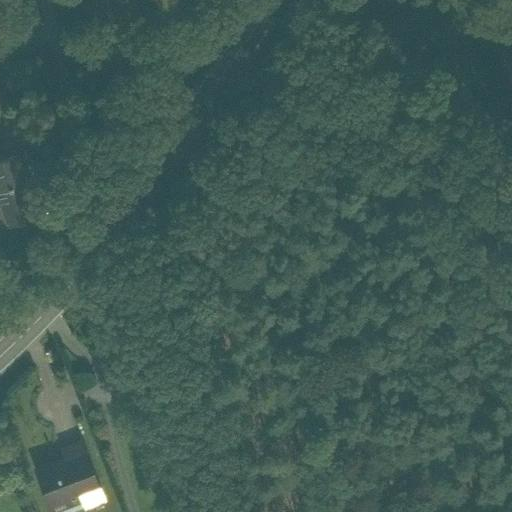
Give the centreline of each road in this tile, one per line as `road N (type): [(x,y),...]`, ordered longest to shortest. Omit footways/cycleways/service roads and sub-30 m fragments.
road 1 (secondary): [(273,0),(120,218)]
road 2 (residential): [(120,218),(44,0)]
road 3 (secondary): [(120,218),(0,354)]
